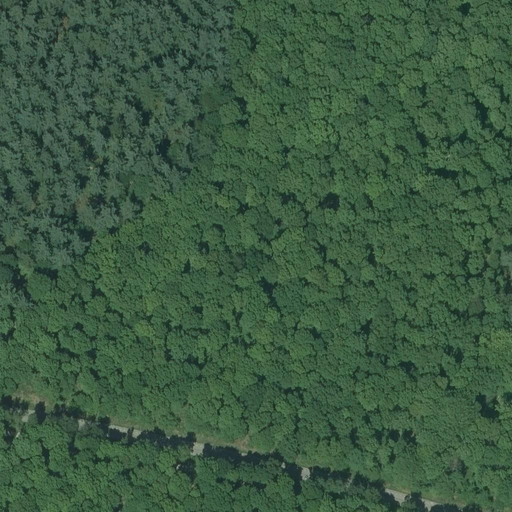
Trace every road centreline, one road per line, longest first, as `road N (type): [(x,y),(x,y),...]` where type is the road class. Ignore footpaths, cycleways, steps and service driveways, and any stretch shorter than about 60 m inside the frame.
road 1 (unknown): [(511,404),(479,401),(358,335),(224,278),(190,254),(152,201),(124,178),(89,168),(0,180)]
road 2 (tertiary): [(0,410),(226,455),(447,511)]
